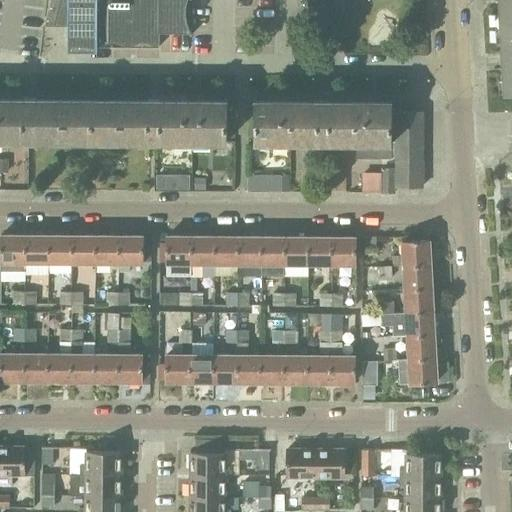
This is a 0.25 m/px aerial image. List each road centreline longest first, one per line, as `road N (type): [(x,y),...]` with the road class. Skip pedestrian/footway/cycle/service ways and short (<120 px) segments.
road 1 (residential): [(465,215),(0,212)]
road 2 (residential): [(451,66),(0,61)]
road 3 (residential): [(479,422),(144,420)]
road 4 (residential): [(479,422),(465,215)]
road 5 (residential): [(144,420),(0,419)]
